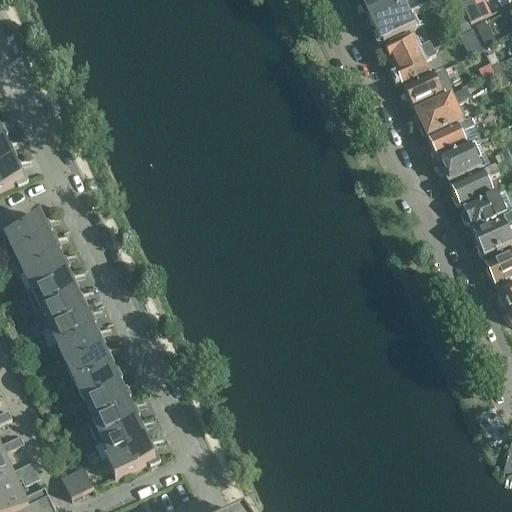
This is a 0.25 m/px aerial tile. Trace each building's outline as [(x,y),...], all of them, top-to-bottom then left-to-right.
[(368,16),(373,25),(427,0),(403,0),(401,1),(400,0),(369,0),(362,3),(363,5),(361,9),(364,15),(368,16)] [(427,0),(373,25),(378,36),(375,39),(378,46),(383,46),(384,48),(416,33),(410,19),(432,9),(427,0)] [(480,0),(463,8),(469,22),(471,27),(492,17),(484,0),(480,0)] [(462,25),(466,35),(473,32),(471,27),(469,22),(462,25)] [(487,24),(476,29),(486,49),(497,45),(487,24)] [(473,32),(466,35),(473,50),(466,53),(470,61),(484,54),(473,32)] [(390,63),(394,69),(432,51),(429,45),(419,49),(414,38),(385,51),(386,53),(384,57),(386,61),(390,63)] [(432,51),(394,69),(397,77),(396,81),(398,85),(402,87),(403,89),(431,75),(426,63),(435,58),(432,51)] [(490,69),(499,65),(495,55),(486,59),(490,69)] [(500,87),(501,91),(509,87),(499,65),(490,69),(494,76),(500,87)] [(481,73),(484,80),(494,76),(490,69),(481,73)] [(489,92),(500,87),(494,76),(484,80),(489,92)] [(410,104),(415,113),(453,95),(451,89),(441,94),(433,78),(404,92),(406,94),(404,98),(406,102),(410,104)] [(511,85),(509,87),(501,91),(505,98),(511,94),(511,85)] [(427,140),(428,142),(464,125),(456,110),(471,102),(467,93),(416,116),(421,128),(420,132),(423,138),(427,140)] [(438,162),(439,164),(468,150),(461,136),(474,130),(471,122),(464,125),(428,142),(432,151),(431,155),(433,160),(438,162)] [(468,150),(439,164),(439,166),(438,170),(440,175),(445,177),(449,187),(482,171),(478,163),(486,159),(479,145),(468,150)] [(0,150),(0,173),(15,166),(7,147),(0,150)] [(15,166),(0,173),(0,196),(24,185),(15,166)] [(451,190),(455,199),(453,203),(456,210),(460,210),(461,212),(494,197),(488,183),(499,178),(495,169),(451,190)] [(473,230),(476,237),(508,221),(505,215),(511,211),(511,208),(506,195),(465,214),(466,216),(464,217),(462,221),(465,228),(469,229),(471,228),(472,230),(473,230)] [(6,240),(15,260),(51,242),(42,223),(6,240)] [(484,262),(485,263),(511,250),(511,242),(509,236),(511,234),(511,223),(474,241),(479,251),(478,255),(480,261),(484,262)] [(15,260),(24,278),(60,261),(51,242),(15,260)] [(498,292),(511,285),(511,254),(486,267),(487,269),(486,271),(490,281),(493,282),(498,292)] [(24,278),(32,296),(69,279),(60,261),(24,278)] [(32,296),(41,315),(78,298),(69,279),(32,296)] [(511,328),(511,290),(497,297),(511,328)] [(41,315),(50,333),(86,316),(78,298),(41,315)] [(50,333),(59,352),(95,335),(86,316),(50,333)] [(59,352),(67,370),(104,353),(95,335),(59,352)] [(67,370),(76,389),(112,372),(104,353),(67,370)] [(76,389),(85,407),(121,390),(112,372),(76,389)] [(85,407),(93,426),(130,409),(121,390),(85,407)] [(93,426),(102,444),(139,427),(130,409),(93,426)] [(0,428),(12,423),(8,415),(0,419),(0,428)] [(102,444),(110,462),(111,463),(147,446),(139,427),(102,444)] [(0,459),(4,457),(5,458),(25,449),(21,441),(1,450),(0,448),(0,459)] [(111,463),(110,462),(106,464),(116,485),(140,473),(156,465),(147,446),(111,463)] [(0,491),(17,484),(17,485),(37,475),(33,467),(13,476),(5,458),(4,457),(0,459),(0,491)] [(84,473),(73,478),(83,500),(94,495),(84,473)] [(83,500),(73,478),(62,484),(72,505),(83,500)] [(0,511),(25,511),(49,501),(45,493),(26,502),(17,485),(17,484),(0,491),(0,511)] [(25,511),(54,511),(49,501),(25,511)]
